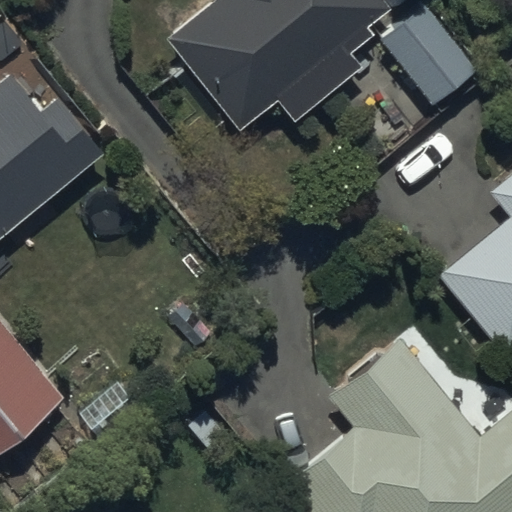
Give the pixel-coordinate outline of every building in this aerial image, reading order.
[(372,0),(186,0),(159,22),(232,113),(270,84),(286,105),(353,52),(343,39),(368,19),(360,9),(372,0)] [(472,53),(426,0),(403,0),(372,26),(427,92),(472,53)] [(32,91),(4,56),(0,59),(0,424),(57,378),(0,308),(0,216),(97,138),(48,78),(32,91)] [(511,151),(482,175),(505,203),(433,261),(469,306),(453,318),(482,354),(511,330),(511,151)] [(511,393),(473,424),(393,324),(321,380),(349,415),(280,470),(312,511),(500,511),(511,503),(511,393)]
